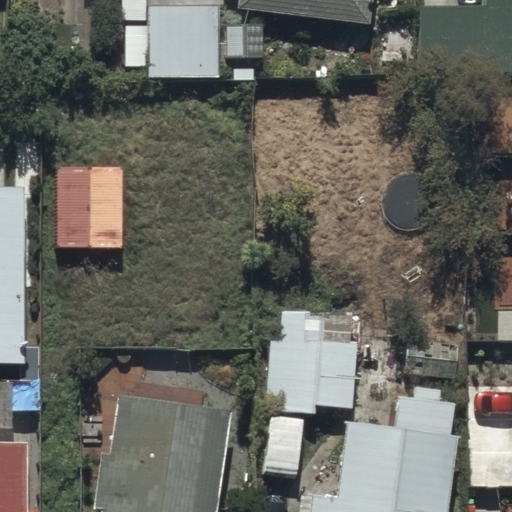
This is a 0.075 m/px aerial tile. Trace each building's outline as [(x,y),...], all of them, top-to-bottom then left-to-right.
[(230,0),(230,6),(359,24),(362,0),(230,0)] [(413,71),(511,71),(511,0),(474,0),(475,1),(413,2),(413,71)] [(142,71),(212,71),(212,3),(142,4),(142,71)] [(218,74),(253,74),(253,39),(218,39),(218,74)] [(115,163),(54,162),(53,240),(114,241),(115,163)] [(0,357),(17,357),(17,180),(0,179),(0,357)] [(269,326),(263,393),(263,403),(311,407),(312,397),(345,400),(351,333),(269,326)] [(457,338),(405,333),(401,373),(453,378),(457,338)] [(37,375),(0,375),(0,422),(11,422),(11,405),(37,406),(37,375)] [(441,511),(454,397),(437,395),(439,384),(411,381),(410,392),(391,390),(387,425),(344,421),(336,494),(297,490),(294,511),(441,511)] [(98,511),(207,511),(223,406),(116,390),(108,447),(97,445),(89,499),(100,500),(98,511)] [(0,511),(19,511),(20,436),(0,435),(0,511)]
